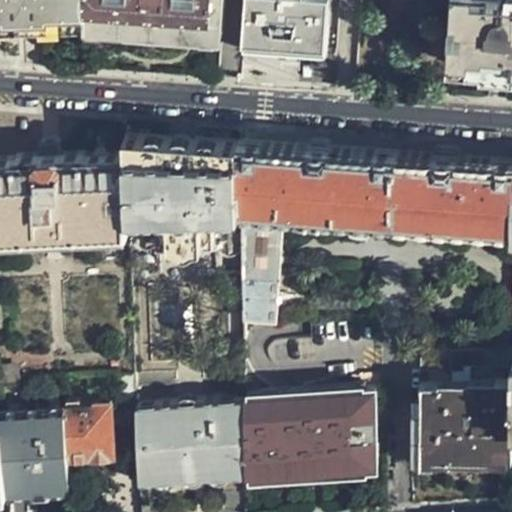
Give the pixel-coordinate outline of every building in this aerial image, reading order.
[(46,18),(89,17),(88,0),(0,0),(0,18),(33,18),(46,18)] [(192,25),(220,27),(222,0),(88,0),(89,17),(119,19),(192,25)] [(245,0),(242,46),(326,53),(329,0),(245,0)] [(501,64),(511,65),(511,0),(455,0),(451,60),(501,64)] [(511,227),(511,151),(441,146),(318,136),(238,130),(238,139),(240,246),(241,324),(274,321),(283,222),(348,227),(350,214),(511,227)] [(186,136),(123,132),(124,151),(127,228),(128,245),(132,245),(142,249),(150,249),(156,245),(171,246),(176,250),(188,252),(197,249),(199,246),(214,247),(219,250),(229,251),(234,250),(240,246),(238,139),(186,136)] [(12,155),(0,155),(0,234),(127,228),(124,151),(83,152),(82,151),(48,152),(12,153),(12,155)] [(452,348),(434,348),(421,353),(422,369),(452,369),(452,348)] [(133,371),(116,372),(117,405),(134,405),(134,398),(133,371)] [(72,485),(69,453),(66,403),(63,376),(0,379),(0,430),(7,488),(39,487),(45,487),(72,485)] [(504,455),(511,455),(511,377),(482,377),(482,380),(461,380),(461,382),(439,381),(439,384),(421,383),(420,440),(425,441),(425,458),(449,459),(449,453),(496,455),(504,455)] [(377,389),(242,391),(243,468),(244,472),(314,467),(379,463),(377,389)] [(134,398),(134,405),(137,474),(243,468),(242,391),(134,398)] [(66,403),(69,453),(98,451),(112,450),(110,398),(90,399),(91,402),(66,403)] [(137,474),(137,479),(195,475),(219,473),(244,472),(243,468),(137,474)]
